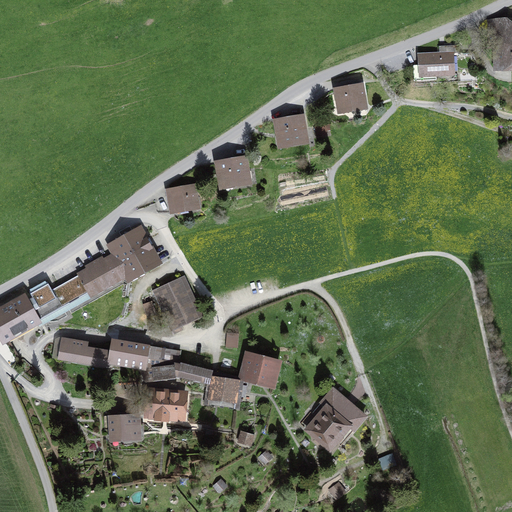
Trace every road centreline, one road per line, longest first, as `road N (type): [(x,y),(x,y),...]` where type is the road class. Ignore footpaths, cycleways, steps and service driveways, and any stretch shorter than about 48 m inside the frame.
road 1 (unclassified): [(0,291),(306,84),(511,0)]
road 2 (track): [(511,431),(469,277),(454,259),(427,253),(306,285)]
road 3 (track): [(410,102),(392,109),(331,175),(351,272)]
road 4 (unclassified): [(0,364),(52,511)]
